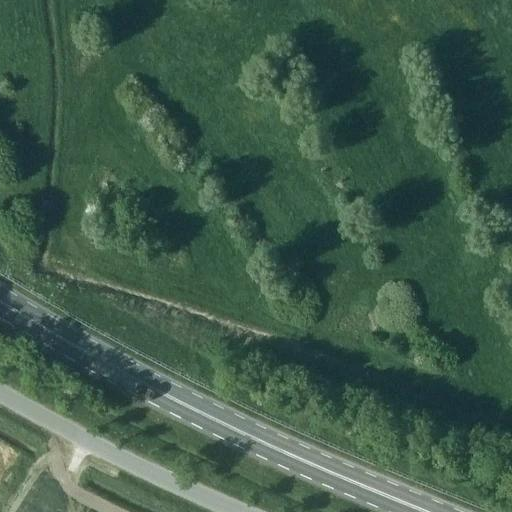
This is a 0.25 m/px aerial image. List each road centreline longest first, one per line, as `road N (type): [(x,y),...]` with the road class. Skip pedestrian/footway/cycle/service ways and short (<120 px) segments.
road 1 (trunk): [(426,511),(197,410),(0,301)]
road 2 (unclassified): [(241,511),(0,393)]
